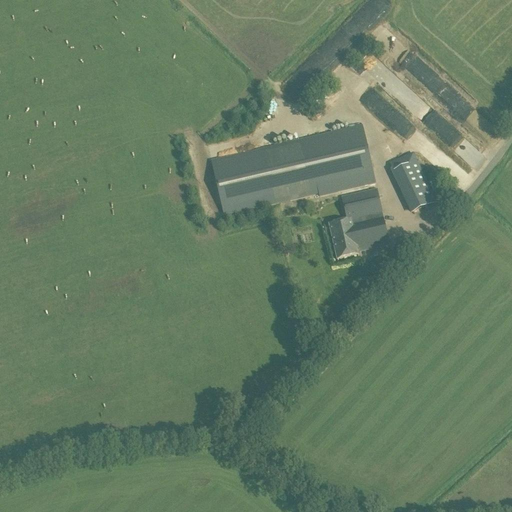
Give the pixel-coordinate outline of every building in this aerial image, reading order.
[(365,20),(355,12),(338,35),(348,43),(365,20)] [(296,78),(288,82),(292,90),(300,86),(296,78)] [(335,87),(316,95),(319,103),(315,104),(321,119),(339,112),(337,107),(342,105),(335,87)] [(458,128),(445,117),(442,120),(426,106),(418,115),(448,140),(458,128)] [(498,133),(482,112),(470,121),(485,142),(498,133)] [(224,217),(319,195),(319,198),(376,185),(375,182),(362,126),(211,161),(224,217)] [(319,127),(309,129),(310,135),(320,132),(319,127)] [(268,137),(269,143),(278,141),(277,135),(268,137)] [(422,139),(425,148),(431,147),(428,137),(422,139)] [(217,150),(226,147),(224,140),(215,143),(217,150)] [(413,214),(436,203),(413,154),(390,165),(413,214)] [(337,261),(359,256),(358,252),(389,245),(376,190),(342,198),(348,222),(329,226),(337,261)] [(192,228),(203,225),(202,220),(191,222),(192,228)]
